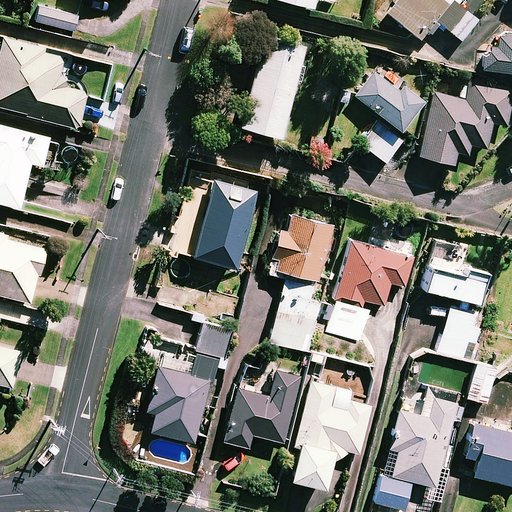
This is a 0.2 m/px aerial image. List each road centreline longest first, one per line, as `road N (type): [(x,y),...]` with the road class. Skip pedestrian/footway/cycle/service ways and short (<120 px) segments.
road 1 (residential): [(149,130),(444,202),(511,187)]
road 2 (residential): [(58,491),(149,130)]
road 3 (residential): [(149,130),(182,0)]
